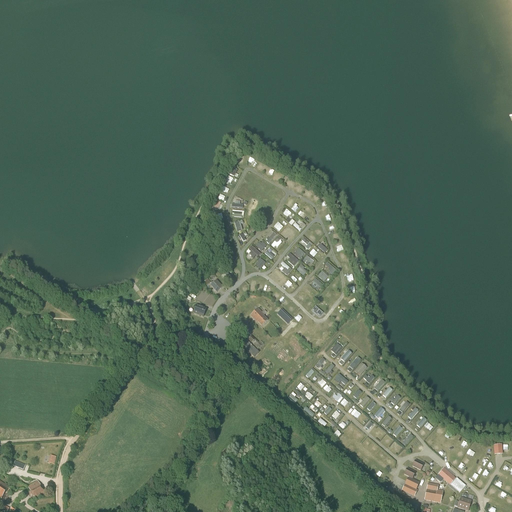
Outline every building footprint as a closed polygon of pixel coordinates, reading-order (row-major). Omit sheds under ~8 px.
[(237,174),(238,170),(233,168),(230,174),(238,177),(239,175),(237,174)] [(221,211),(223,204),(217,202),(215,208),(221,211)] [(243,220),(235,223),(238,232),(243,230),(241,223),(244,223),(243,220)] [(274,227),(280,231),(284,227),(279,222),(274,227)] [(301,231),(306,225),(303,223),(300,226),(296,223),(294,226),(301,231)] [(288,238),(295,231),(290,225),(282,233),(288,238)] [(269,238),(267,242),(270,244),(278,234),(272,230),(267,237),(269,238)] [(273,245),(277,248),(284,241),(280,237),(273,245)] [(305,238),(301,242),(309,250),(313,245),(305,238)] [(257,246),(263,252),(267,247),(261,241),(257,246)] [(322,244),(319,247),(326,253),(328,250),(322,244)] [(252,246),(249,249),(252,251),(250,254),(254,258),(257,255),(259,257),(262,254),(252,246)] [(300,248),(295,253),(301,259),(306,254),(300,248)] [(269,249),(266,255),(273,260),(277,254),(269,249)] [(290,253),(287,256),(290,259),(288,261),(295,267),(300,261),(290,253)] [(308,265),(309,263),(312,265),(315,261),(308,255),(303,261),(308,265)] [(261,259),(256,265),(261,269),(266,263),(261,259)] [(283,270),(288,275),(293,270),(284,262),(281,264),(285,268),(283,270)] [(332,277),(338,270),(328,262),(326,265),(331,270),(329,273),(332,277)] [(304,269),(305,268),(302,265),(297,270),(304,276),(308,272),(304,269)] [(323,271),(318,276),(325,282),(330,277),(323,271)] [(221,276),(227,283),(232,279),(226,272),(221,276)] [(319,290),(324,285),(316,278),(312,283),(319,290)] [(210,286),(217,293),(223,287),(216,280),(210,286)] [(306,296),(301,302),(308,309),(313,303),(306,296)] [(193,314),(203,318),(206,309),(196,305),(193,314)] [(320,318),(324,313),(316,306),(312,311),(320,318)] [(267,313),(264,310),(262,313),(258,309),(250,316),(256,322),(257,321),(262,326),(268,320),(263,316),(267,313)] [(292,320),(282,310),(277,315),(287,325),(292,320)] [(300,315),(287,327),(291,331),(303,319),(300,315)] [(235,322),(239,329),(245,327),(241,319),(235,322)] [(247,341),(257,351),(264,344),(260,341),(259,343),(251,336),(247,341)] [(247,341),(242,346),(254,358),(259,353),(247,341)] [(338,344),(331,350),(336,355),(343,349),(338,344)] [(345,362),(353,354),(349,350),(341,359),(345,362)] [(358,357),(350,367),(353,370),(362,360),(358,357)] [(323,358),(316,366),(319,369),(326,361),(323,358)] [(362,363),(356,371),(362,376),(368,367),(362,363)] [(326,371),(331,376),(334,373),(331,371),(335,366),(333,364),(326,371)] [(309,378),(315,372),(312,370),(306,376),(309,378)] [(369,373),(364,379),(370,384),(375,378),(369,373)] [(335,380),(340,384),(342,382),(346,385),(349,382),(340,374),(335,380)] [(323,379),(319,384),(323,387),(327,383),(323,379)] [(379,391),(386,382),(382,379),(375,388),(379,391)] [(390,387),(383,395),(387,398),(394,390),(390,387)] [(359,390),(354,396),(357,399),(363,393),(359,390)] [(299,400),(295,397),(297,395),(294,392),(290,396),(296,403),(299,400)] [(310,400),(314,396),(309,392),(305,396),(310,400)] [(392,408),(401,398),(399,395),(389,406),(392,408)] [(367,397),(360,405),(364,408),(371,399),(367,397)] [(345,399),(341,403),(345,407),(349,402),(345,399)] [(373,402),(368,409),(371,411),(376,404),(373,402)] [(403,413),(410,404),(407,402),(400,410),(403,413)] [(312,417),(315,414),(307,407),(304,410),(312,417)] [(382,408),(375,415),(379,419),(386,411),(382,408)] [(337,419),(341,414),(336,411),(332,416),(337,419)] [(389,416),(383,424),(386,427),(392,419),(389,416)] [(321,418),(319,421),(325,427),(328,424),(321,418)] [(420,427),(426,422),(423,419),(417,424),(420,427)] [(398,430),(395,428),(392,431),(398,436),(403,429),(401,427),(398,430)] [(338,430),(334,434),(338,438),(342,434),(338,430)] [(406,445),(414,436),(411,434),(404,443),(406,445)] [(49,463),(55,464),(57,457),(51,455),(49,463)] [(413,466),(421,471),(424,465),(416,461),(413,466)] [(407,469),(404,475),(412,479),(415,473),(407,469)] [(444,469),(439,475),(443,479),(445,480),(450,485),(455,479),(453,478),(444,469)] [(416,490),(419,483),(409,478),(405,485),(403,489),(402,490),(414,496),(417,491),(416,490)] [(455,480),(451,485),(460,493),(465,487),(464,485),(456,479),(455,480)] [(0,481),(0,497),(2,499),(9,488),(0,481)] [(45,493),(40,486),(38,481),(28,487),(35,499),(45,493)] [(437,491),(438,486),(428,484),(424,500),(440,503),(443,492),(437,491)] [(461,498),(457,508),(468,511),(471,502),(461,498)] [(0,503),(0,509),(4,511),(7,511),(9,508),(0,503)]
